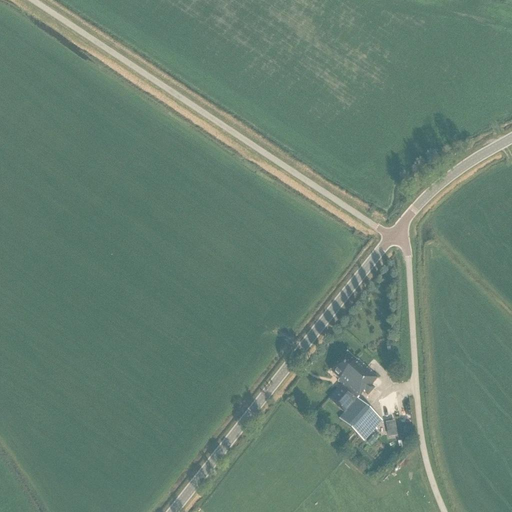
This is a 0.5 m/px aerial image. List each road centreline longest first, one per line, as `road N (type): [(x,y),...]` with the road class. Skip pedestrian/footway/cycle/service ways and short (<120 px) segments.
road 1 (unclassified): [(390,237),(30,0)]
road 2 (tertiary): [(172,511),(390,237)]
road 3 (unclassified): [(443,511),(421,443),(408,256),(394,232)]
road 4 (tertiary): [(394,232),(440,183),(511,139)]
